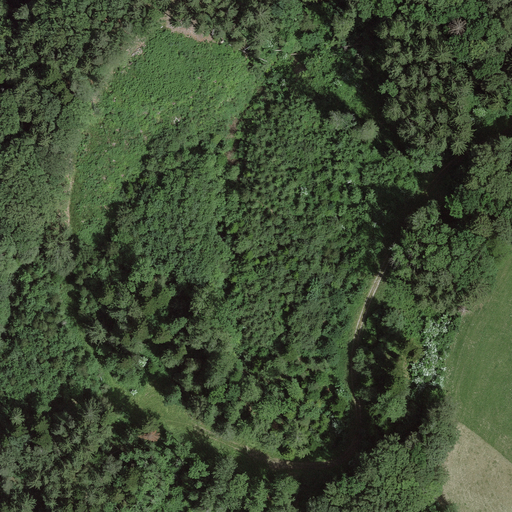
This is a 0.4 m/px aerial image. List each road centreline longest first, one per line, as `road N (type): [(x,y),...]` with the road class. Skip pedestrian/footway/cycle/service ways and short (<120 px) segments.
road 1 (track): [(511,131),(457,160),(404,224),(358,324),(352,449),(329,464),(272,458),(243,511)]
road 2 (track): [(272,458),(143,406)]
